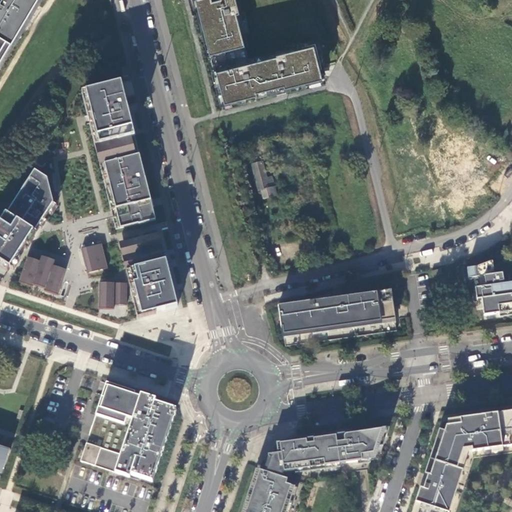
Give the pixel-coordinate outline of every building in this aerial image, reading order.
[(0,0),(0,68),(41,0),(0,0)] [(216,93),(222,92),(224,102),(257,94),(256,91),(283,84),(284,87),(322,77),(314,44),(248,61),(241,34),(244,33),(235,0),(198,0),(202,14),(196,15),(216,93)] [(123,72),(121,60),(114,61),(117,73),(123,72)] [(123,91),(121,83),(82,92),(95,147),(135,137),(123,91)] [(135,137),(95,147),(100,166),(140,155),(135,137)] [(140,155),(100,166),(116,230),(156,221),(140,155)] [(262,163),(252,165),(259,191),(262,190),(263,199),(276,196),(272,179),(266,180),(262,163)] [(33,170),(7,215),(33,231),(51,201),(46,178),(36,173),(33,170)] [(33,231),(7,215),(0,225),(0,262),(10,269),(33,231)] [(126,272),(166,262),(159,234),(119,244),(125,269),(126,272)] [(309,236),(311,242),(320,240),(319,234),(309,236)] [(309,236),(299,238),(303,253),(313,251),(311,242),(309,236)] [(101,244),(81,250),(87,273),(107,268),(101,244)] [(26,257),(17,282),(30,286),(31,284),(43,288),(42,290),(56,295),(64,270),(51,266),(53,261),(39,256),(38,261),(26,257)] [(166,262),(126,272),(137,316),(176,306),(166,262)] [(477,267),(467,269),(468,279),(474,279),(479,278),(480,288),(475,289),(477,301),(482,300),(484,316),(511,312),(511,283),(504,285),(502,274),(494,275),(492,262),(477,267)] [(125,283),(98,283),(97,308),(112,309),(112,304),(125,305),(125,283)] [(284,336),(395,320),(391,291),(278,307),(281,329),(282,329),(284,336)] [(105,383),(79,461),(129,478),(130,475),(151,482),(175,409),(153,402),(154,399),(139,394),(138,397),(133,395),(134,393),(105,383)] [(458,469),(464,450),(471,449),(472,452),(511,446),(511,411),(460,419),(461,425),(446,427),(439,447),(434,446),(430,460),(435,462),(430,476),(428,475),(423,489),(420,488),(415,503),(421,505),(418,511),(449,511),(463,471),(458,469)] [(383,448),(389,429),(386,429),(346,435),(344,436),(343,438),(344,443),(346,443),(347,447),(352,447),(352,451),(341,452),(341,451),(341,453),(344,453),(346,464),(359,462),(371,461),(375,449),(383,448)] [(284,473),(340,465),(336,436),(280,444),(281,454),(278,455),(279,463),(276,464),(275,467),(277,470),(278,470),(280,470),(283,469),(284,473)] [(0,468),(3,469),(9,451),(0,447),(0,468)] [(286,511),(294,488),(285,485),(287,481),(264,473),(265,470),(257,467),(252,484),(255,485),(254,490),(246,511),(243,511),(242,511),(286,511)]
